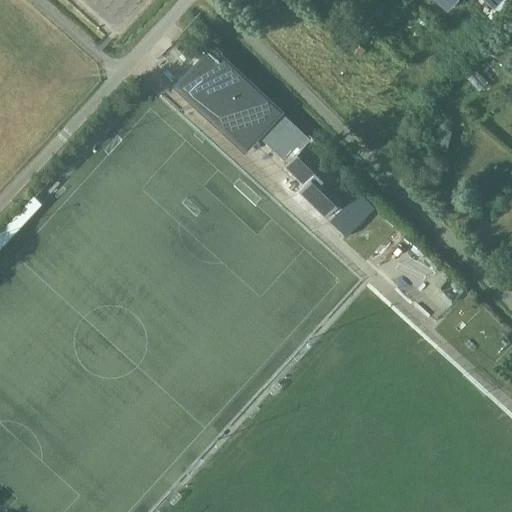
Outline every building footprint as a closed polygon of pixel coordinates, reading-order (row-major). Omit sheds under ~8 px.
[(336,0),(328,11),(337,17),(344,6),(336,0)] [(433,0),(447,12),(457,0),(433,0)] [(483,0),(494,10),(502,0),(483,0)] [(211,45),(172,87),(244,154),(260,137),(282,114),(284,111),(211,45)] [(358,45),(352,51),(358,57),(364,51),(358,45)] [(282,114),(260,137),(287,164),(284,167),(305,187),(299,193),(347,238),(374,209),(367,202),(368,201),(354,188),(348,193),(329,174),(335,168),(308,142),(309,141),(282,114)] [(34,197),(0,232),(0,248),(42,204),(34,197)]
